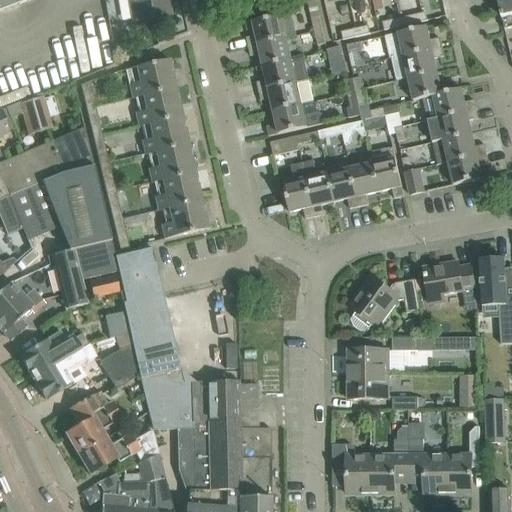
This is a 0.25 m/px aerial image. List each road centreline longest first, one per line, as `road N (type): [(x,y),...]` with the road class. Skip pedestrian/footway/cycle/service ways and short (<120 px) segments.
road 1 (residential): [(324,268),(251,224),(202,0)]
road 2 (residential): [(316,511),(314,303),(324,268)]
road 3 (residential): [(324,268),(364,240),(511,217)]
road 4 (residential): [(511,118),(503,78),(467,31),(460,0)]
